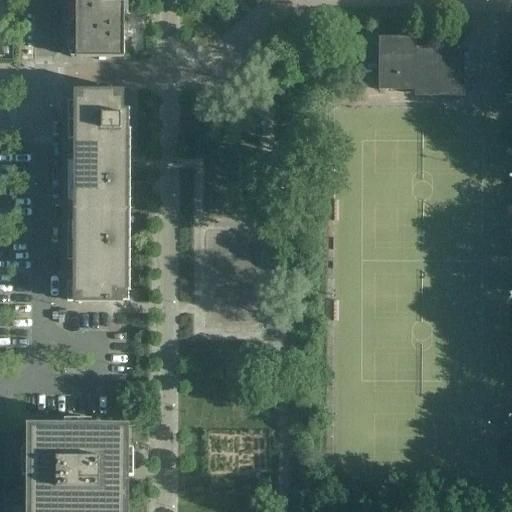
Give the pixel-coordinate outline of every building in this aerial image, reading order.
[(71,0),(71,29),(76,29),(76,58),(124,58),(124,12),(126,12),(126,14),(128,14),(128,0),(71,0)] [(464,85),(464,66),(464,47),(415,47),(415,37),(378,37),(378,91),(416,91),(416,85),(464,85)] [(214,102),(215,88),(200,88),(199,101),(214,102)] [(123,290),(123,182),(124,130),(129,131),(129,130),(130,130),(129,129),(129,111),(130,110),(129,109),(124,109),(124,90),(76,90),(75,303),(123,303),(123,301),(128,301),(129,301),(129,300),(128,300),(128,291),(129,291),(129,290),(128,290),(123,290)] [(125,511),(126,429),(30,428),(29,511),(125,511)]
